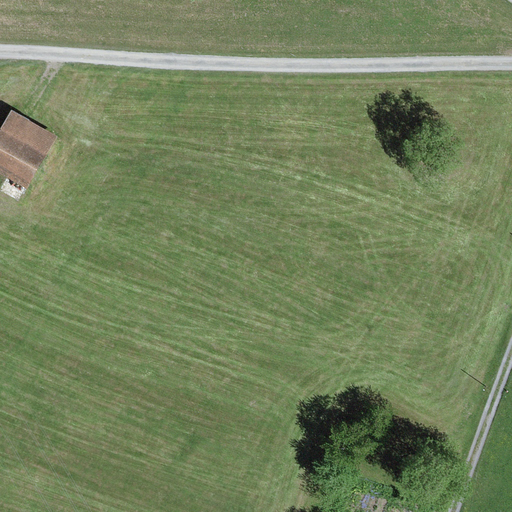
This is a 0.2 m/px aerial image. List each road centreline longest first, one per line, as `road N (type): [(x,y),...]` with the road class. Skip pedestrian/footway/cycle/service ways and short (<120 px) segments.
road 1 (track): [(0,50),(231,65),(511,63)]
road 2 (track): [(511,351),(450,511)]
